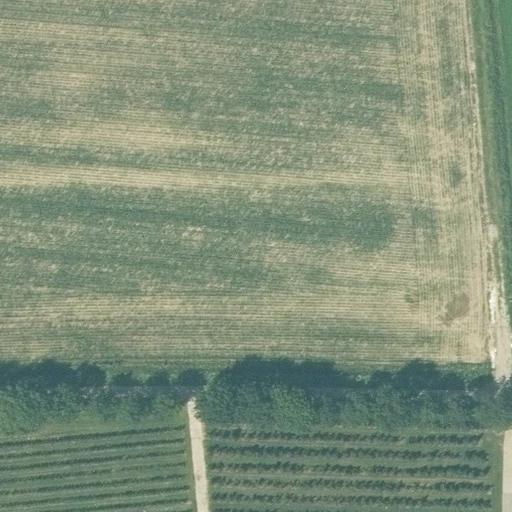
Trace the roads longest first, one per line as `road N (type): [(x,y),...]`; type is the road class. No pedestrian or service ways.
road 1 (unclassified): [(0,400),(126,392),(511,398)]
road 2 (track): [(508,398),(471,0)]
